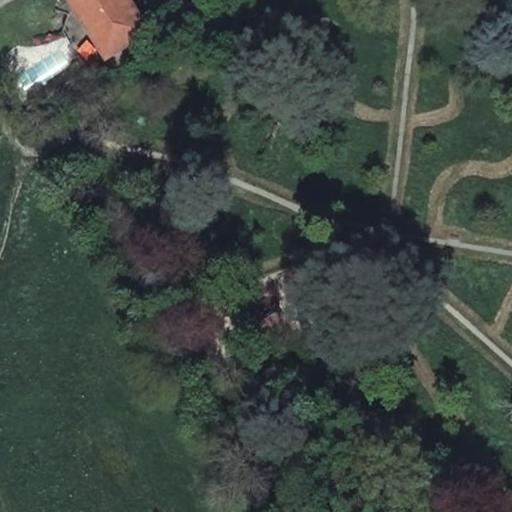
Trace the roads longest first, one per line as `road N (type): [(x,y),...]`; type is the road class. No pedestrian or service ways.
road 1 (track): [(511,255),(307,212),(216,172),(30,126),(13,148),(0,258)]
road 2 (track): [(511,373),(396,263),(391,233),(421,0)]
